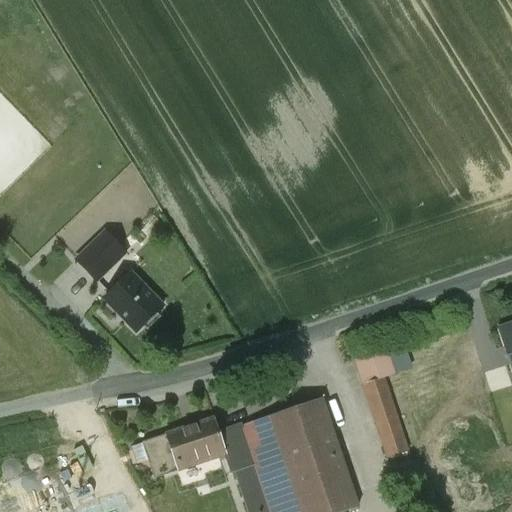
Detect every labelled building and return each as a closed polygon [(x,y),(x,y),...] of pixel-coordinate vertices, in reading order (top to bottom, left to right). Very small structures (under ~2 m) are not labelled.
[(109,295),(132,274),(120,261),(127,254),(107,232),(90,246),(76,232),(48,261),(61,276),(77,261),(109,295)] [(132,274),(109,295),(105,299),(138,332),(164,307),(133,276),(132,274)] [(511,323),(500,327),(511,366),(511,323)] [(387,352),(357,362),(389,459),(409,451),(385,378),(395,375),(387,352)] [(321,400),(220,436),(225,451),(247,511),(342,511),(359,507),(321,400)] [(155,479),(225,451),(220,436),(214,419),(142,443),(155,479)]
